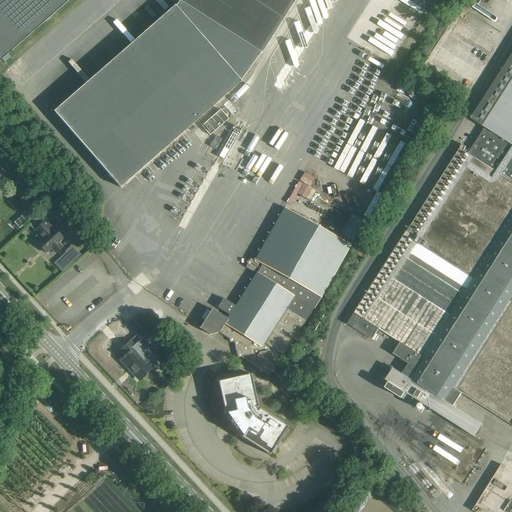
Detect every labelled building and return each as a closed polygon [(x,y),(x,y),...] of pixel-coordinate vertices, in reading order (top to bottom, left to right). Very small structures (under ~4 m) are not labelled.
[(0,0),(0,59),(66,0),(0,0)] [(175,6),(54,112),(120,187),(241,81),(240,80),(260,53),(261,54),(294,0),(176,0),(179,2),(176,6),(175,6)] [(511,54),(471,118),(485,127),(468,154),(464,151),(467,147),(463,144),(407,232),(406,231),(348,323),(372,339),(379,328),(401,343),(394,353),(409,363),(403,373),(394,368),(386,380),(390,382),(386,387),(403,398),(406,392),(475,436),(481,426),(482,424),(454,406),(462,392),(511,424),(511,54)] [(228,118),(220,110),(201,126),(209,135),(228,118)] [(222,138),(216,135),(210,146),(216,149),(222,138)] [(291,204),(296,192),(310,198),(314,189),(308,186),(310,180),(299,175),(287,202),(291,204)] [(29,209),(14,222),(20,228),(35,215),(29,209)] [(228,319),(212,309),(205,320),(201,325),(200,328),(210,335),(219,332),(229,339),(230,342),(233,341),(234,345),(236,352),(238,358),(241,357),(260,369),(260,372),(264,371),(269,374),(272,369),(274,368),(274,366),(282,354),(284,355),(322,295),(350,244),(284,209),(255,260),(252,258),(246,268),(256,274),(236,306),(224,299),(218,308),(230,315),(228,319)] [(40,215),(29,225),(34,230),(38,235),(36,237),(36,241),(38,243),(37,243),(38,245),(37,246),(41,250),(42,249),(46,253),(51,248),(56,253),(62,247),(58,243),(58,242),(58,241),(62,237),(53,228),(52,228),(45,220),(40,215)] [(385,217),(374,234),(378,236),(389,220),(385,217)] [(65,262),(59,267),(62,271),(80,255),(72,246),(66,251),(67,252),(61,258),(65,262)] [(137,315),(127,324),(136,334),(142,340),(152,332),(146,325),(137,315)] [(316,354),(322,345),(316,341),(310,351),(316,354)] [(123,357),(120,360),(129,370),(131,368),(141,379),(152,368),(133,348),(134,347),(129,342),(119,350),(124,355),(122,357),(123,357)] [(218,381),(225,414),(227,414),(242,435),(241,437),(269,455),(288,426),(259,408),(258,410),(256,407),(258,407),(251,374),(218,381)]
